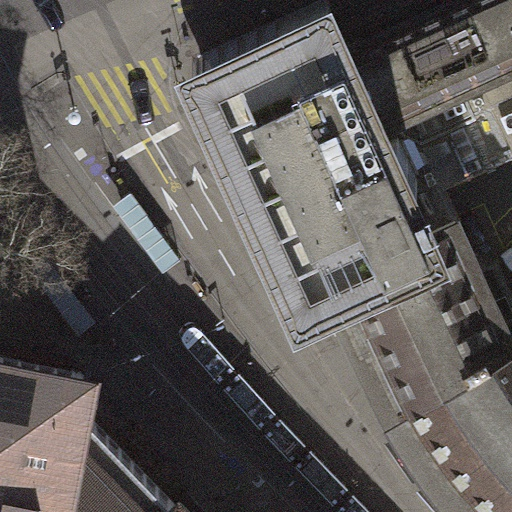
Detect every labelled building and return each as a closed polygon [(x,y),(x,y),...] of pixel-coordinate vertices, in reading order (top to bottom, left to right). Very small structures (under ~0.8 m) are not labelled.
[(445,0),(429,0),(408,17),(404,14),(357,31),(359,40),(348,46),(326,0),(322,0),(195,57),(302,291),(332,277),(379,379),(397,409),(511,342),(511,340),(455,217),(431,228),(413,190),(511,146),(444,0),(445,0)] [(511,0),(445,0),(444,0),(511,146),(511,145),(511,0)] [(511,511),(511,342),(397,409),(415,440),(437,470),(472,511),(511,511)] [(0,511),(164,511),(176,501),(79,400),(85,370),(0,353),(0,511)] [(194,511),(180,497),(176,501),(164,511),(194,511)]
